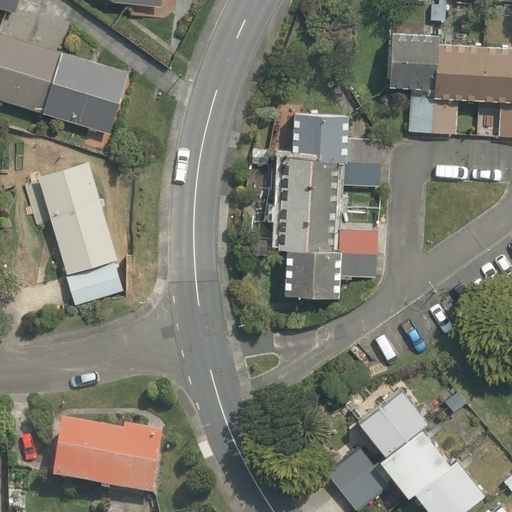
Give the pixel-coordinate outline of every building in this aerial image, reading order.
[(22,0),(0,0),(0,12),(18,17),(22,0)] [(104,0),(115,9),(164,13),(165,0),(104,0)] [(437,19),(404,18),(400,95),(416,96),(414,137),(461,139),(462,108),(500,110),(499,142),(511,143),(511,22),(483,21),(482,43),(436,41),(437,19)] [(129,75),(0,38),(0,105),(112,137),(129,75)] [(334,227),(336,210),(372,212),(374,191),(388,192),(390,166),(351,164),(354,124),(294,120),(290,169),(244,166),(242,202),(279,204),(275,261),(291,262),(287,309),(344,313),(347,280),(385,283),(389,230),(334,227)] [(126,293),(89,164),(40,178),(77,307),(126,293)] [(432,434),(438,430),(411,395),(367,429),(394,464),(388,468),(416,504),(421,500),(430,511),(481,511),(493,503),(465,466),(460,470),(432,434)] [(163,440),(66,429),(59,487),(157,497),(163,440)] [(361,511),(391,490),(361,449),(329,473),(357,511),(361,511)]
